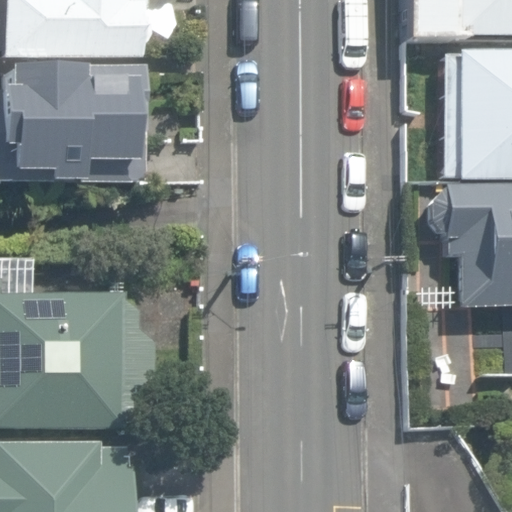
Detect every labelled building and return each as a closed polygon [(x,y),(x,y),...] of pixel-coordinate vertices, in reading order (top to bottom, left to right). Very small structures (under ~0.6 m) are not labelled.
[(0,0),(0,64),(134,63),(134,50),(138,47),(142,41),(144,35),(143,28),(139,22),(134,18),(134,13),(139,13),(139,0),(0,0)] [(511,0),(393,0),(394,44),(511,42),(511,0)] [(511,182),(511,57),(449,58),(449,65),(438,65),(438,182),(511,182)] [(0,188),(137,189),(137,74),(0,74),(0,188)] [(511,309),(511,189),(435,191),(435,197),(432,197),(423,205),(423,224),(433,236),(436,236),(436,241),(440,241),(440,257),(453,256),(454,310),(511,309)] [(0,433),(116,433),(116,423),(127,413),(127,397),(144,382),(144,352),(127,336),(127,317),(116,304),(115,297),(25,298),(25,267),(0,266),(0,433)] [(0,511),(122,511),(122,473),(117,473),(116,453),(91,453),(91,447),(0,449),(0,511)]
